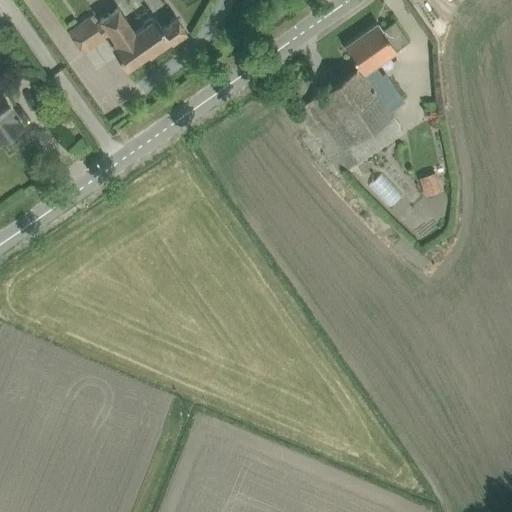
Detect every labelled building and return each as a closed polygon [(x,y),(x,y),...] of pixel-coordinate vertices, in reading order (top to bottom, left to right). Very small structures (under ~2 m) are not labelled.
[(134,68),(192,31),(182,16),(167,25),(160,15),(142,27),(126,3),(102,18),(134,68)] [(72,50),(97,30),(81,9),(55,28),(72,50)] [(375,64),(407,39),(394,19),(381,28),(377,21),(344,44),(358,65),(295,109),(340,172),(403,129),(388,108),(403,100),(384,71),(381,74),(375,64)] [(35,124),(3,77),(0,78),(0,139),(4,146),(35,124)] [(406,175),(412,194),(429,188),(423,169),(406,175)] [(375,170),(363,177),(378,200),(389,193),(375,170)]
